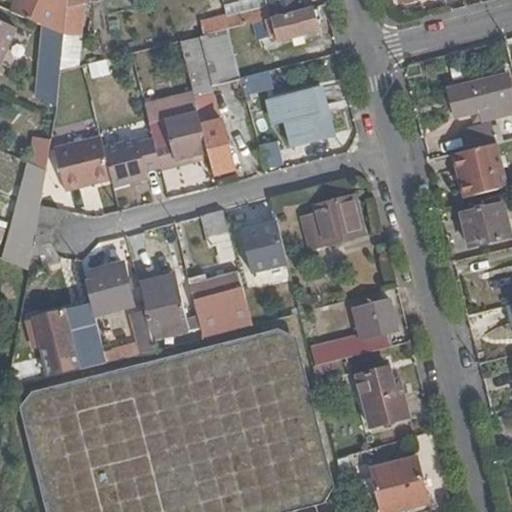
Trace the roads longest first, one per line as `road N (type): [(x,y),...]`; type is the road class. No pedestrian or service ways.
road 1 (residential): [(394,153),(483,511)]
road 2 (residential): [(127,220),(394,153)]
road 3 (residential): [(511,18),(369,54)]
